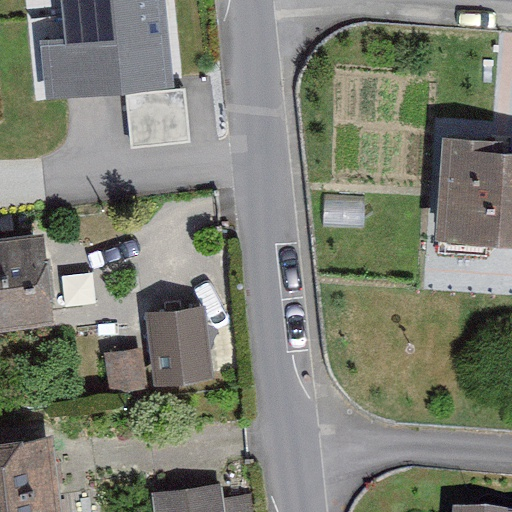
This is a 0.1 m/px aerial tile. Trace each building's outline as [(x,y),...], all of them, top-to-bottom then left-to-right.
[(165,0),(29,0),(37,100),(171,92),(165,0)] [(511,241),(511,139),(452,136),(446,237),(511,241)] [(45,232),(0,240),(0,324),(61,313),(45,232)] [(202,311),(150,318),(160,389),(212,381),(202,311)] [(144,351),(105,358),(113,404),(152,396),(144,351)] [(69,511),(58,437),(0,445),(0,511),(69,511)] [(224,484),(153,496),(155,511),(252,511),(250,496),(227,500),(224,484)]
